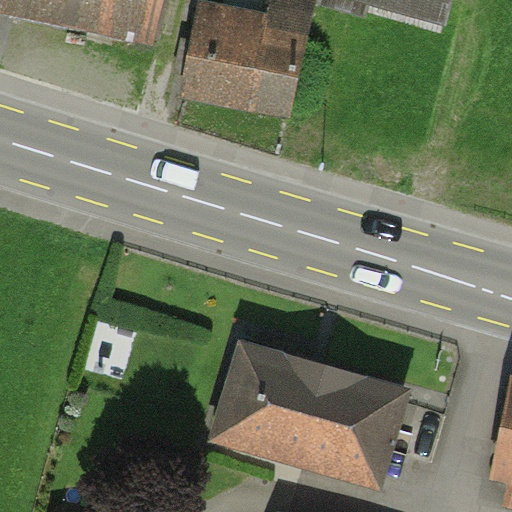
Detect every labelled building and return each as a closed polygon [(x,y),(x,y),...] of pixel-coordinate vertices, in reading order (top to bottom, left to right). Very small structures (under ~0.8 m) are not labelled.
[(3,0),(3,3),(159,40),(168,0),(3,0)] [(204,11),(186,97),(290,119),(314,0),(273,0),(268,25),(204,11)] [(364,0),(446,24),(452,0),(364,0)] [(407,399),(244,349),(216,440),(380,489),(407,399)] [(511,511),(511,412),(499,479),(511,481),(511,492),(509,508),(511,508),(511,511)]
